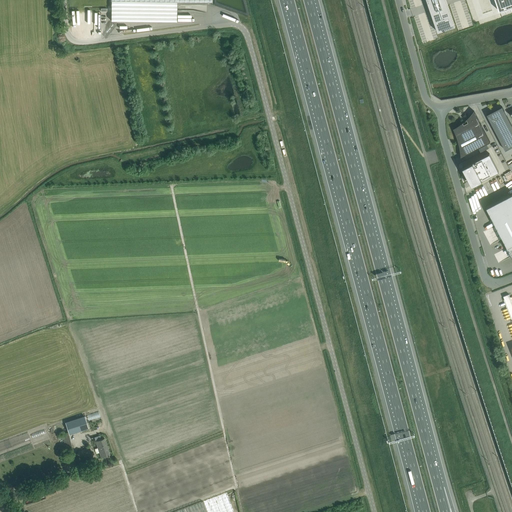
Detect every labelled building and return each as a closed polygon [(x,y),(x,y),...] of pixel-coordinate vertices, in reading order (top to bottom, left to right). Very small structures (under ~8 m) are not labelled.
[(111,0),(111,21),(176,21),(177,1),(212,2),(211,0),(111,0)] [(446,0),(426,0),(429,7),(437,32),(455,26),(447,1),(446,0)] [(511,0),(495,0),(499,11),(511,6),(511,0)] [(511,146),(511,125),(502,106),(487,114),(505,150),(511,146)] [(455,127),(453,128),(455,133),(457,138),(458,142),(459,147),(460,152),(461,157),(490,142),(474,111),(472,112),(471,114),(469,116),(468,117),(466,119),(468,122),(464,124),(463,122),(462,122),(461,124),(459,125),(457,126),(455,127)] [(489,153),(463,167),(472,185),(499,171),(489,153)] [(511,193),(486,207),(507,247),(511,256),(511,193)] [(511,302),(509,294),(503,296),(511,318),(511,347),(511,302)] [(85,416),(65,422),(69,434),(88,428),(85,416)] [(105,439),(96,442),(101,458),(108,455),(108,456),(109,455),(110,455),(105,439)] [(88,448),(78,451),(79,456),(90,453),(88,448)] [(24,490),(25,497),(45,493),(43,486),(24,490)] [(173,511),(206,511),(202,501),(173,511)]
